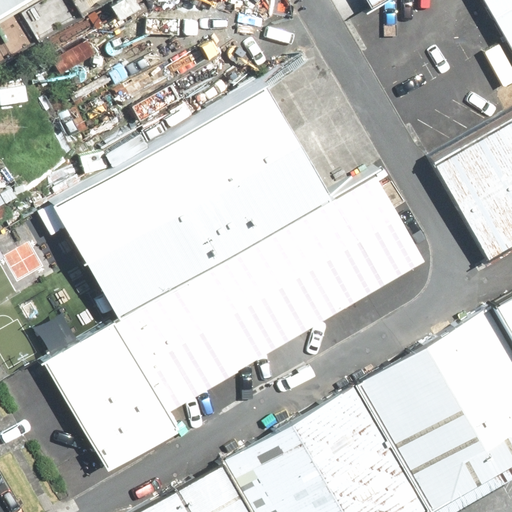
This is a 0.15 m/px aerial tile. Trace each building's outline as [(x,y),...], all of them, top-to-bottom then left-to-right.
[(511,0),(476,0),(511,63),(511,0)] [(248,84),(33,203),(99,321),(314,202),(248,84)] [(511,111),(422,162),(476,259),(511,239),(511,111)] [(0,224),(27,206),(0,165),(0,224)] [(314,202),(99,321),(28,361),(89,470),(163,429),(149,405),(417,256),(369,171),(314,202)] [(511,376),(511,281),(472,303),(478,315),(511,376)] [(511,376),(478,315),(347,388),(417,511),(431,511),(511,467),(511,376)] [(417,511),(347,388),(208,465),(234,511),(417,511)] [(234,511),(208,465),(123,511),(234,511)]
